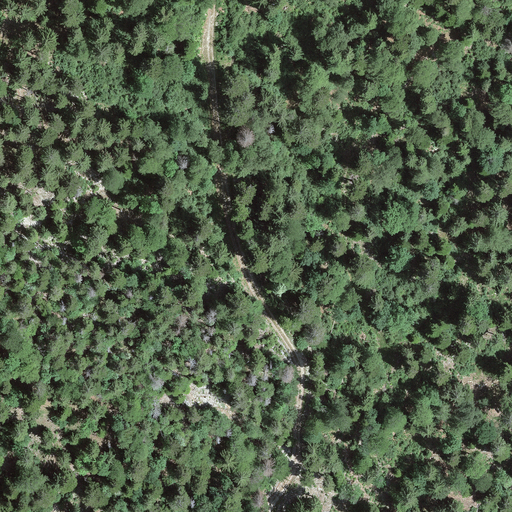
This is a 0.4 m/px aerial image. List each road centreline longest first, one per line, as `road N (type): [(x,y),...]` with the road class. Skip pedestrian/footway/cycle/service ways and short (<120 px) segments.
road 1 (track): [(275,511),(309,372),(251,282),(223,212),(214,0)]
road 2 (track): [(388,358),(349,263),(340,204),(346,158),(375,104),(426,46),(511,4)]
